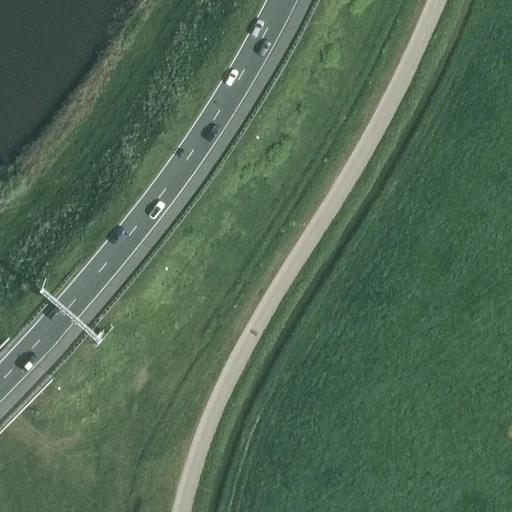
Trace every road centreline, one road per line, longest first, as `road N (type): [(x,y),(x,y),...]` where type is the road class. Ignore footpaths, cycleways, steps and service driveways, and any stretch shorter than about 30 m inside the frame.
road 1 (unclassified): [(178,511),(199,434),(242,342),(379,114),(435,0)]
road 2 (motorway): [(0,395),(124,250),(226,110),(286,0)]
